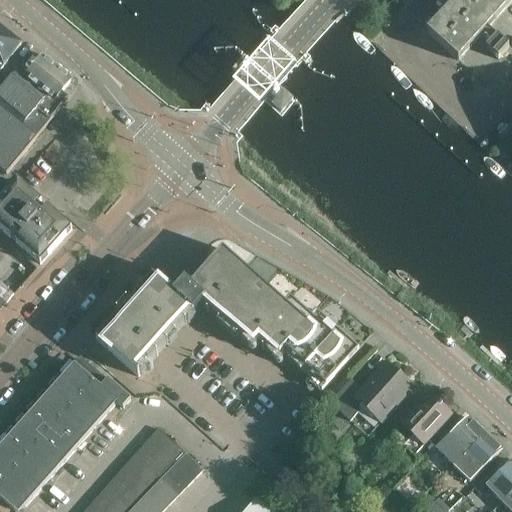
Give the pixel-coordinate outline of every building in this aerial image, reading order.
[(511,0),(461,0),(429,36),(459,63),(483,35),(492,43),(486,50),(498,61),(509,49),(497,38),(488,31),(511,3),(511,0)] [(269,33),(306,65),(312,59),(275,26),(269,33)] [(21,47),(0,29),(0,72),(3,68),(3,69),(21,47)] [(245,55),(232,70),(282,113),(293,99),(245,55)] [(19,71),(0,93),(0,170),(7,176),(37,139),(51,122),(69,99),(61,93),(72,80),(43,57),(27,77),(19,71)] [(0,203),(0,231),(39,266),(41,268),(73,231),(18,183),(0,203)] [(285,305),(223,250),(191,287),(185,281),(173,295),(153,277),(96,341),(139,378),(140,376),(135,372),(189,311),(194,315),(205,301),(253,345),(258,339),(279,358),(284,352),(323,386),(320,390),(322,391),(359,349),(316,311),(310,317),(290,299),(285,305)] [(86,353),(78,362),(102,385),(111,376),(86,353)] [(363,391),(352,381),(330,405),(350,423),(363,410),(381,426),(414,389),(387,364),(363,391)] [(74,365),(0,449),(0,499),(14,511),(24,511),(118,405),(125,411),(132,402),(109,382),(102,389),(74,365)] [(394,438),(416,457),(452,417),(435,402),(424,414),(419,409),(394,438)] [(485,436),(469,420),(446,442),(442,438),(435,445),(439,449),(437,451),(453,467),(485,436)] [(161,429),(152,439),(177,462),(186,453),(161,429)] [(501,452),(485,436),(453,467),(470,483),(501,452)] [(177,462),(152,439),(144,448),(168,471),(177,462)] [(168,471),(144,448),(135,457),(159,480),(168,471)] [(188,455),(178,464),(195,481),(205,471),(188,455)] [(159,480),(135,457),(127,467),(150,489),(159,480)] [(511,462),(487,488),(503,504),(511,494),(511,462)] [(279,463),(268,475),(268,476),(279,486),(290,473),(279,463)] [(178,464),(170,473),(187,490),(195,481),(178,464)] [(150,489),(127,467),(119,476),(142,499),(150,489)] [(161,482),(179,498),(187,490),(170,473),(161,482)] [(392,491),(407,505),(412,510),(423,499),(418,493),(424,488),(409,474),(392,491)] [(142,499),(119,476),(110,486),(133,508),(142,499)] [(161,482),(151,493),(168,510),(179,498),(161,482)] [(449,511),(464,498),(456,490),(457,489),(453,485),(435,503),(426,511),(449,511)] [(128,511),(133,508),(110,486),(102,495),(119,511),(128,511)] [(151,493),(142,502),(151,511),(165,511),(168,510),(151,493)] [(511,511),(511,494),(503,504),(510,511),(511,511)] [(119,511),(102,495),(93,504),(101,511),(119,511)] [(275,511),(259,499),(248,511),(275,511)] [(151,511),(142,502),(134,511),(151,511)]
